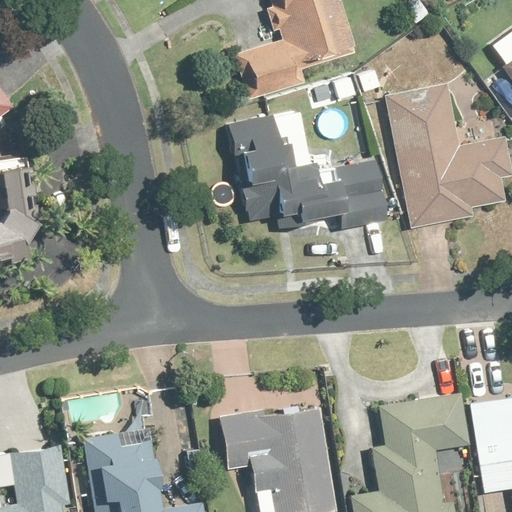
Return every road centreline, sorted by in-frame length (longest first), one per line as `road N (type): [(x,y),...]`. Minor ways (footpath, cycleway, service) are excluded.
road 1 (residential): [(158,323),(511,299)]
road 2 (residential): [(57,0),(95,46),(121,121),(158,323)]
road 3 (residential): [(0,360),(158,323)]
